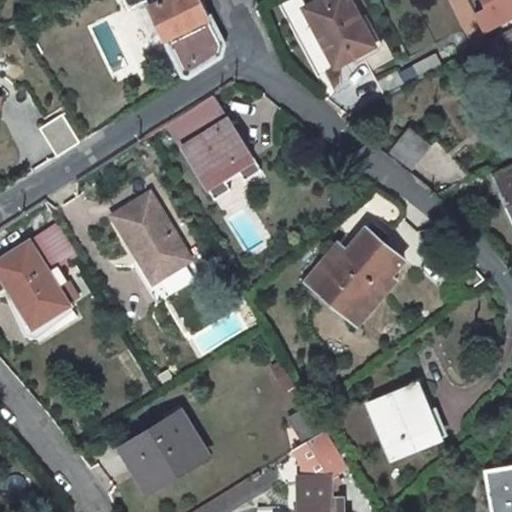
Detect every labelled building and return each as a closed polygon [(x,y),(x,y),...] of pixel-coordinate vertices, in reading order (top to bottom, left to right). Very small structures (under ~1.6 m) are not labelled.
[(198,0),(148,0),(145,1),(165,39),(166,39),(185,77),(219,56),(221,46),(198,0)] [(356,0),(324,0),(311,6),(338,66),(378,47),(356,0)] [(511,10),(511,0),(473,0),(475,3),(481,0),(482,0),(488,8),(475,16),(481,28),(511,10)] [(511,30),(503,35),(511,52),(511,30)] [(417,75),(440,66),(434,53),(412,62),(417,75)] [(337,90),(349,108),(381,87),(362,59),(342,73),(348,82),(337,90)] [(258,171),(209,95),(164,124),(212,200),(228,190),(222,182),(237,172),(242,181),(258,171)] [(80,143),(62,115),(41,128),(59,156),(80,143)] [(427,151),(404,132),(384,155),(407,173),(427,151)] [(511,168),(494,176),(511,215),(511,168)] [(446,191),(455,208),(490,190),(481,172),(446,191)] [(200,278),(149,196),(112,219),(163,301),(200,278)] [(0,260),(0,278),(15,302),(33,330),(68,306),(58,289),(65,284),(55,268),(78,255),(62,228),(60,225),(0,260)] [(330,252),(305,280),(358,325),(372,308),(367,304),(401,260),(365,229),(339,260),(330,252)] [(0,311),(25,350),(36,347),(41,344),(33,330),(15,302),(0,311)] [(41,344),(77,321),(78,321),(68,306),(33,330),(41,344)] [(279,362),(269,366),(279,392),(289,388),(279,362)] [(417,383),(370,401),(394,461),(432,445),(416,405),(424,402),(417,383)] [(441,442),(424,402),(416,405),(432,445),(441,442)] [(325,428),(311,406),(294,416),(308,439),(325,428)] [(179,412),(120,448),(134,471),(141,466),(152,484),(179,467),(180,470),(205,454),(179,412)] [(303,501),(302,511),(338,511),(338,498),(326,499),(326,476),(347,463),(325,428),(308,439),(293,448),(302,460),(302,477),(297,477),(297,501),(303,501)] [(511,511),(511,469),(484,475),(490,511),(511,511)]
